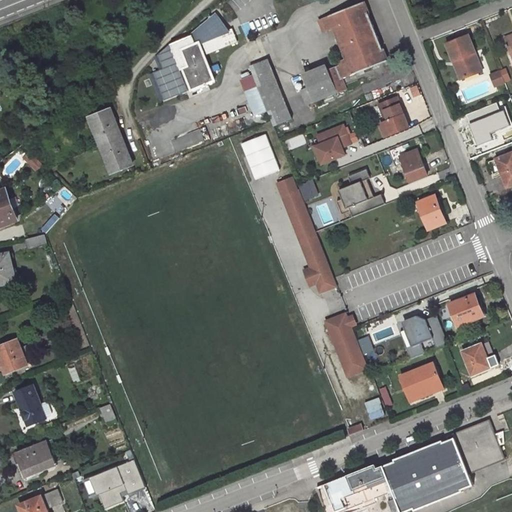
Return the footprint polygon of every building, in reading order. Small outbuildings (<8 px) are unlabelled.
[(388,61),(364,2),(319,20),(324,32),(334,28),(347,62),(337,66),(337,67),(328,71),(337,93),(347,89),(343,78),(357,73),(365,70),(388,61)] [(205,55),(238,41),(233,29),(226,31),(223,33),(220,25),(215,14),(192,34),(193,37),(179,42),(180,45),(172,49),(181,70),(184,69),(193,90),(216,81),(205,55)] [(468,35),(447,43),(454,60),(456,59),(458,66),(457,67),(461,79),(482,71),(475,52),(468,35)] [(269,59),(251,66),(259,86),(267,106),(270,115),(271,115),(273,120),(275,125),(293,118),(269,59)] [(328,71),(328,69),(304,79),(313,102),(337,93),(328,71)] [(510,78),(506,69),(501,71),(505,80),(510,78)] [(501,71),(496,73),(501,84),(505,82),(501,71)] [(501,84),(496,73),(492,74),(496,86),(501,84)] [(313,102),(304,79),(297,81),(306,105),(313,102)] [(414,99),(423,95),(418,85),(409,89),(414,99)] [(267,106),(259,86),(246,91),(254,111),(267,106)] [(410,127),(398,97),(382,103),(389,120),(386,121),(391,134),(410,127)] [(389,120),(382,103),(379,104),(386,121),(389,120)] [(467,115),(471,124),(501,112),(498,103),(467,115)] [(122,137),(111,109),(91,117),(102,145),(122,137)] [(494,139),(491,133),(511,125),(505,110),(501,112),(471,124),(477,138),(480,145),(494,139)] [(391,134),(386,121),(380,123),(385,136),(391,134)] [(352,143),(344,124),(318,135),(321,144),(316,146),(323,163),(341,156),(338,149),(343,147),(352,143)] [(200,129),(172,140),(176,153),(205,141),(200,129)] [(268,134),(242,145),(257,181),(283,170),(268,134)] [(290,149),(306,144),(302,134),(286,140),(290,149)] [(133,165),(122,137),(102,145),(113,173),(133,165)] [(428,174),(418,149),(407,154),(403,145),(389,151),(396,167),(404,164),(411,181),(428,174)] [(29,151),(23,157),(36,170),(42,164),(29,151)] [(511,152),(489,162),(495,177),(503,174),(507,187),(511,184),(511,152)] [(375,197),(368,179),(371,178),(368,169),(350,176),(353,185),(340,190),(343,199),(347,209),(349,208),(351,211),(353,217),(386,204),(382,194),(375,197)] [(298,191),(292,177),(280,182),(285,196),(298,191)] [(318,195),(313,180),(308,182),(314,197),(318,195)] [(314,197),(308,182),(299,186),(305,200),(314,197)] [(0,226),(17,220),(6,189),(0,191),(0,226)] [(335,281),(316,232),(300,190),(298,191),(285,196),(297,226),(301,224),(303,229),(299,231),(309,257),(314,256),(316,260),(311,262),(311,269),(312,273),(314,277),(317,281),(318,283),(321,285),(325,288),(328,290),(331,282),(335,281)] [(60,203),(55,195),(49,200),(54,207),(60,203)] [(447,222),(436,195),(419,202),(429,229),(447,222)] [(347,209),(343,199),(337,201),(343,214),(351,211),(349,208),(347,209)] [(47,244),(45,234),(26,239),(29,249),(47,244)] [(9,253),(0,254),(0,285),(16,282),(9,253)] [(314,277),(312,273),(311,269),(311,268),(305,270),(311,286),(317,283),(318,283),(317,281),(314,277)] [(337,286),(335,281),(331,282),(328,290),(337,286)] [(328,290),(325,288),(321,285),(318,283),(317,283),(321,292),(328,290)] [(480,317),(475,307),(480,305),(476,294),(450,304),(459,326),(480,317)] [(487,314),(482,304),(480,305),(475,307),(480,317),(487,314)] [(368,368),(352,328),(351,327),(346,313),(326,321),(348,376),(368,368)] [(426,353),(422,345),(434,340),(438,349),(448,343),(436,316),(429,319),(418,313),(403,320),(407,331),(402,333),(412,359),(426,353)] [(375,351),(369,335),(366,336),(365,336),(359,338),(365,354),(375,351)] [(24,355),(21,348),(18,340),(0,346),(0,354),(3,363),(2,363),(6,374),(27,365),(24,355)] [(488,359),(482,344),(463,351),(473,375),(490,367),(487,359),(488,359)] [(33,363),(27,345),(21,348),(24,355),(27,365),(33,363)] [(499,364),(496,356),(488,359),(487,359),(490,367),(499,364)] [(441,379),(434,363),(401,376),(410,399),(429,391),(427,385),(441,379)] [(74,383),(80,381),(76,364),(70,366),(74,383)] [(445,388),(441,379),(427,385),(429,391),(430,394),(445,388)] [(53,413),(49,403),(46,402),(41,404),(33,385),(15,392),(29,426),(47,419),(52,416),(53,413)] [(393,404),(386,386),(380,389),(387,407),(393,404)] [(365,403),(371,421),(387,415),(380,397),(365,403)] [(110,404),(100,408),(103,416),(106,423),(116,418),(110,404)] [(389,463),(383,465),(388,477),(389,480),(390,482),(391,484),(392,487),(393,489),(394,492),(399,506),(401,511),(404,511),(414,508),(415,510),(463,491),(462,489),(474,485),(470,474),(506,460),(500,445),(504,443),(503,431),(495,434),(489,419),(447,436),(448,440),(443,442),(443,440),(394,459),(395,459),(388,462),(389,463)] [(363,430),(361,424),(349,429),(351,435),(363,430)] [(57,463),(48,440),(20,451),(24,461),(17,463),(22,475),(35,470),(37,473),(48,469),(47,466),(57,463)] [(133,450),(123,453),(125,462),(136,459),(133,450)] [(24,461),(20,451),(13,454),(17,463),(24,461)] [(96,485),(101,503),(143,488),(132,460),(121,464),(123,470),(116,474),(113,468),(92,476),(80,480),(85,490),(96,485)] [(382,461),(325,484),(336,511),(345,507),(342,498),(345,497),(349,495),(348,492),(350,492),(352,491),(355,490),(357,489),(360,488),(364,486),(368,484),(371,484),(373,483),(376,482),(378,481),(380,480),(382,479),(388,477),(383,465),(382,461)] [(48,511),(47,509),(63,502),(58,489),(20,505),(22,511),(48,511)] [(345,497),(342,498),(345,507),(336,511),(340,511),(349,508),(345,497)]
